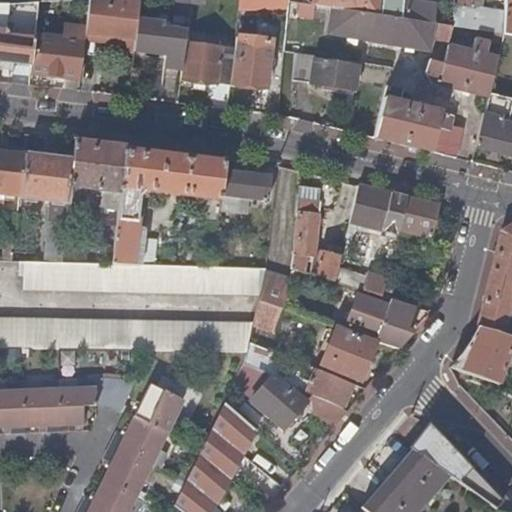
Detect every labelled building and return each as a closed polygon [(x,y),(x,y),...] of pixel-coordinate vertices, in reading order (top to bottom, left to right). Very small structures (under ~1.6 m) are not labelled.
[(134,38),(136,20),(138,0),(88,0),(85,26),(84,32),(129,37),(134,38)] [(172,0),(172,14),(187,15),(188,6),(188,0),(172,0)] [(312,0),(312,3),(313,4),(329,6),(375,13),(377,0),(312,0)] [(458,6),(453,6),(453,25),(471,28),(503,33),(504,11),(482,8),(482,0),(473,0),(473,7),(458,6)] [(511,0),(504,0),(504,11),(503,33),(511,33),(511,0)] [(312,3),(298,1),(296,14),(311,17),(313,4),(312,3)] [(5,21),(35,20),(38,2),(7,4),(5,21)] [(30,66),(31,54),(31,52),(32,44),(34,32),(35,20),(5,21),(7,4),(0,4),(0,69),(12,71),(13,64),(30,66)] [(375,13),(329,6),(325,31),(427,48),(432,22),(431,21),(419,20),(375,13)] [(419,20),(431,21),(431,13),(427,13),(419,20)] [(181,70),(184,44),(185,33),(179,32),(180,26),(136,20),(134,38),(133,43),(132,51),(164,55),(162,67),(181,70)] [(453,25),(436,22),(433,41),(450,43),(453,25)] [(30,66),(29,72),(65,77),(66,68),(80,70),(84,37),(84,32),(85,26),(65,24),(64,36),(34,32),(32,44),(31,52),(31,54),(30,66)] [(84,37),(133,43),(134,38),(129,37),(84,32),(84,37)] [(511,33),(503,33),(501,40),(511,41),(511,33)] [(233,50),(229,85),(265,89),(266,79),(273,79),(275,60),(269,59),(271,43),(235,38),(233,50)] [(438,83),(487,96),(496,57),(485,54),(487,43),(474,39),(472,51),(448,45),(441,67),(429,64),(427,73),(432,79),(439,81),(438,83)] [(180,79),(229,85),(233,50),(184,44),(181,70),(180,79)] [(314,54),(293,51),(292,73),(353,83),(356,66),(313,60),(314,54)] [(385,91),(373,137),(429,151),(435,127),(447,130),(448,128),(449,118),(447,113),(418,106),(419,102),(413,100),(411,105),(397,101),(398,95),(385,91)] [(487,96),(474,147),(511,156),(511,125),(505,124),(510,101),(487,96)] [(435,127),(429,151),(451,156),(458,130),(448,128),(447,130),(435,127)] [(119,192),(124,148),(72,142),(70,162),(67,188),(68,188),(101,191),(101,196),(107,196),(108,192),(119,192)] [(169,195),(173,154),(124,148),(119,192),(115,230),(111,265),(141,266),(153,267),(155,241),(144,239),(144,235),(134,224),(137,198),(144,192),(169,195)] [(0,195),(18,199),(22,156),(0,153),(0,195)] [(222,174),(223,161),(173,154),(169,195),(219,201),(220,196),(222,174)] [(49,203),(44,263),(61,264),(68,188),(67,188),(70,162),(22,156),(18,199),(49,203)] [(268,178),(222,174),(220,196),(266,201),(268,178)] [(291,268),(302,272),(306,257),(313,257),(321,188),(298,185),(295,214),(298,214),(290,268),(291,268)] [(392,195),(357,186),(347,222),(387,232),(394,208),(388,207),(392,195)] [(437,206),(406,198),(398,229),(429,237),(431,227),(436,229),(438,220),(433,219),(437,206)] [(511,225),(501,232),(476,327),(501,335),(511,290),(511,225)] [(318,253),(312,275),(332,281),(336,266),(340,248),(324,243),(321,254),(318,253)] [(258,296),(263,271),(211,269),(153,267),(141,266),(111,265),(61,264),(44,263),(16,262),(16,274),(22,275),(22,288),(258,296)] [(336,266),(332,281),(362,290),(380,296),(384,280),(385,277),(367,271),(366,275),(336,266)] [(288,280),(291,280),(298,283),(302,272),(291,268),(288,280)] [(258,296),(251,325),(273,330),(291,280),(288,280),(263,271),(258,296)] [(380,296),(390,299),(404,304),(409,288),(384,280),(380,296)] [(374,341),(397,349),(411,333),(403,331),(413,307),(404,304),(390,299),(387,306),(356,294),(344,325),(376,337),(374,341)] [(503,336),(511,338),(511,317),(509,316),(503,336)] [(247,341),(251,325),(0,319),(0,348),(244,353),(247,341)] [(447,367),(454,369),(497,384),(511,339),(511,338),(503,336),(501,335),(476,327),(473,337),(447,367)] [(374,341),(341,329),(326,368),(358,381),(374,341)] [(272,351),(247,341),(244,353),(243,364),(270,377),(304,392),(342,406),(351,383),(314,368),(311,377),(269,359),(272,351)] [(270,377),(243,364),(232,385),(251,403),(250,403),(265,416),(264,418),(281,432),(305,403),(287,389),(270,381),(270,377)] [(106,407),(118,381),(105,380),(93,381),(94,406),(106,407)] [(94,406),(93,381),(75,381),(75,390),(57,391),(58,428),(81,427),(80,406),(94,406)] [(132,388),(118,381),(106,407),(119,413),(132,388)] [(57,391),(57,382),(39,383),(39,392),(21,392),(23,429),(43,428),(44,433),(58,433),(58,428),(57,391)] [(0,392),(0,429),(8,429),(8,434),(23,434),(23,429),(21,392),(21,383),(3,384),(4,393),(0,392)] [(131,419),(164,435),(180,403),(147,387),(131,419)] [(222,401),(210,425),(243,455),(255,432),(222,401)] [(157,452),(164,435),(131,419),(123,437),(114,433),(107,447),(157,472),(165,456),(157,452)] [(210,425),(197,451),(229,480),(243,455),(210,425)] [(448,480),(492,511),(494,511),(500,504),(425,425),(407,450),(408,451),(448,480)] [(157,472),(107,447),(100,461),(109,466),(100,484),(133,501),(142,484),(150,488),(157,472)] [(197,451),(184,477),(216,503),(229,480),(197,451)] [(420,511),(448,480),(408,451),(359,509),(362,511),(420,511)] [(171,505),(179,511),(207,511),(216,503),(184,477),(171,505)] [(127,511),(133,501),(100,484),(91,503),(82,498),(75,511),(127,511)]
